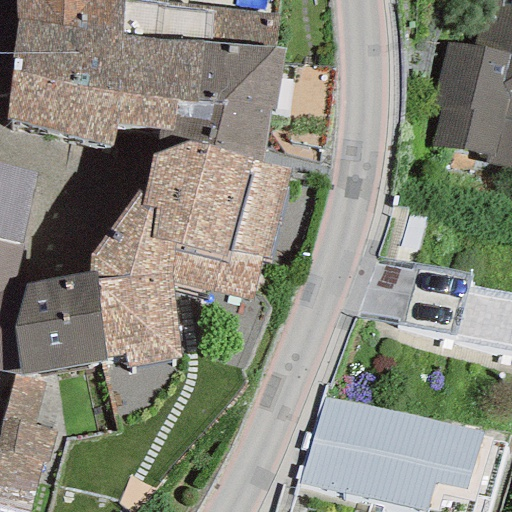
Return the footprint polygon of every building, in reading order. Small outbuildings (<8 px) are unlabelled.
[(0,0),(0,14),(15,13),(15,0),(0,0)] [(15,0),(15,13),(15,22),(106,33),(122,35),(124,0),(15,0)] [(196,104),(203,7),(157,0),(124,0),(122,35),(106,33),(82,139),(111,148),(114,127),(159,129),(173,130),(177,102),(196,104)] [(511,0),(495,0),(478,66),(451,59),(436,114),(445,117),(436,152),(511,172),(511,0)] [(158,135),(155,153),(188,142),(207,146),(261,163),(261,155),(269,110),(275,111),(284,49),(274,46),(276,16),(203,7),(196,104),(177,102),(173,130),(159,129),(158,135)] [(15,22),(15,13),(0,14),(0,90),(8,91),(15,22)] [(5,119),(82,139),(106,33),(15,22),(8,91),(5,119)] [(289,170),(261,163),(207,146),(188,142),(155,153),(151,154),(141,193),(139,203),(155,207),(150,236),(225,257),(228,250),(263,261),(289,170)] [(34,172),(0,164),(0,239),(20,243),(34,172)] [(250,302),(263,261),(228,250),(225,257),(150,236),(155,207),(139,203),(141,193),(138,190),(90,257),(88,273),(95,272),(96,279),(104,357),(125,355),(126,368),(181,360),(172,284),(250,302)] [(15,285),(20,243),(0,239),(0,371),(21,375),(13,328),(22,286),(15,285)] [(472,275),(412,263),(399,325),(451,336),(450,340),(511,352),(511,355),(511,295),(469,287),(472,275)] [(88,273),(22,286),(13,328),(21,375),(104,357),(96,279),(95,272),(88,273)] [(490,511),(506,467),(328,408),(301,488),(372,511),(490,511)] [(26,511),(44,442),(5,432),(0,452),(0,511),(26,511)]
